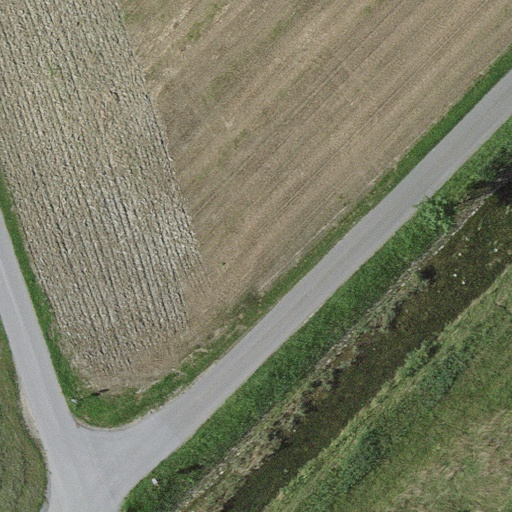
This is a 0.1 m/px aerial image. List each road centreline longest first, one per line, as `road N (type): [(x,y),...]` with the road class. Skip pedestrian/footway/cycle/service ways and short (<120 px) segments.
road 1 (unclassified): [(83,501),(111,468),(215,389),(511,82)]
road 2 (unclassified): [(0,255),(83,501)]
